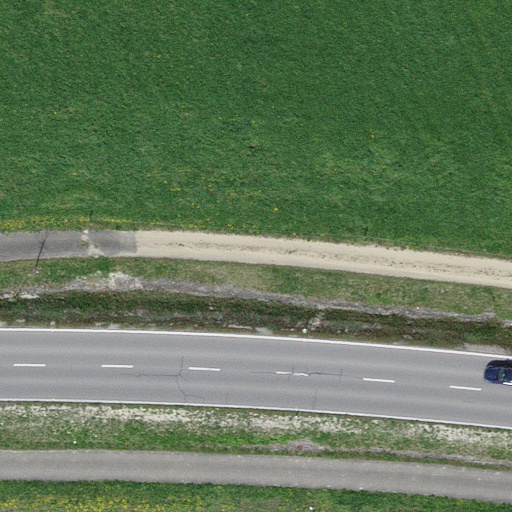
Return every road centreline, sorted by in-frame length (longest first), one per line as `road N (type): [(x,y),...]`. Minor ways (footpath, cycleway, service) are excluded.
road 1 (track): [(0,250),(74,242),(511,283)]
road 2 (secondary): [(511,401),(229,370),(0,364)]
road 3 (track): [(0,467),(370,470),(511,485)]
